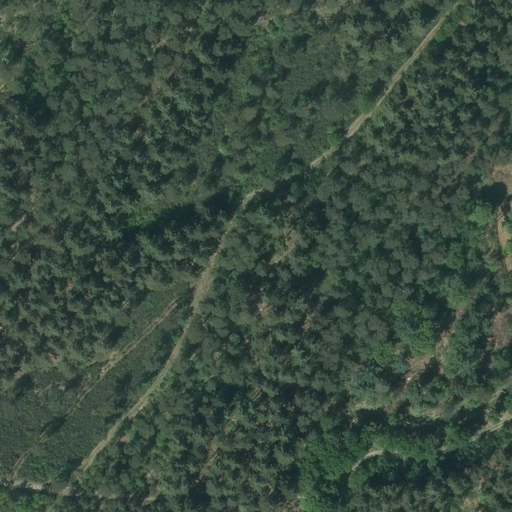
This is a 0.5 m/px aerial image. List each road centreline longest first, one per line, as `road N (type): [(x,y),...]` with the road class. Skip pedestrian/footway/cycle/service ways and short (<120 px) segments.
road 1 (track): [(0,482),(140,497),(289,491),(324,511)]
road 2 (track): [(330,511),(367,455),(427,456),(511,418)]
